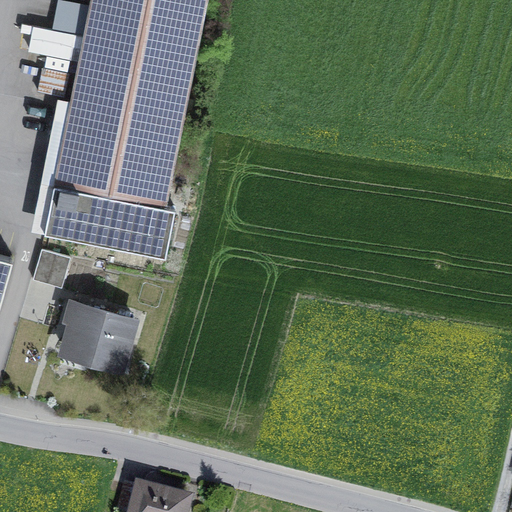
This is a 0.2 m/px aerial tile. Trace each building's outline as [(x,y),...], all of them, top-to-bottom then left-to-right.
[(54,184),(165,205),(205,0),(90,0),(69,107),(54,184)] [(54,184),(44,231),(46,230),(164,254),(165,256),(175,207),(165,205),(54,184)] [(61,287),(70,256),(42,248),(33,278),(61,287)] [(9,257),(0,253),(0,300),(12,256),(10,255),(9,257)] [(87,345),(96,360),(119,367),(133,318),(71,300),(66,317),(73,319),(67,339),(87,345)] [(190,511),(195,494),(136,479),(127,511),(190,511)]
